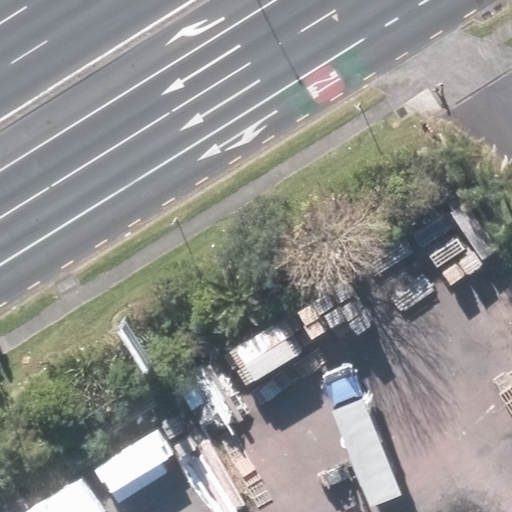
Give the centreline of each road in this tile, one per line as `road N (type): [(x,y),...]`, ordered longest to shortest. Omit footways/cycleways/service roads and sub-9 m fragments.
road 1 (primary): [(381,0),(0,230)]
road 2 (primary): [(0,67),(115,0)]
